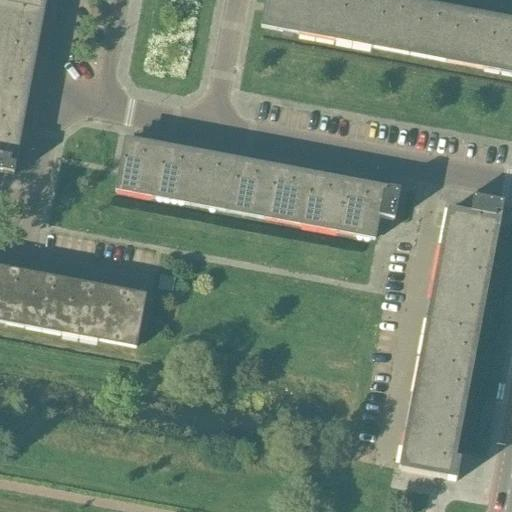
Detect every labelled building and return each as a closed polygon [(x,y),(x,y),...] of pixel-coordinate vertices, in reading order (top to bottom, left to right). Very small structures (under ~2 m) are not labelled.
[(0,0),(0,174),(15,177),(17,167),(11,166),(42,0),(0,0)] [(511,26),(369,0),(267,0),(262,27),(511,73),(511,26)] [(116,192),(377,241),(381,221),(395,223),(401,193),(390,191),(389,196),(124,146),(116,192)] [(472,216),(451,213),(402,473),(458,484),(462,462),(453,460),(497,217),(503,218),(505,207),(474,202),(472,216)] [(0,322),(138,349),(146,304),(0,275),(0,322)] [(161,278),(160,280),(159,286),(158,292),(173,294),(175,281),(161,278)]
